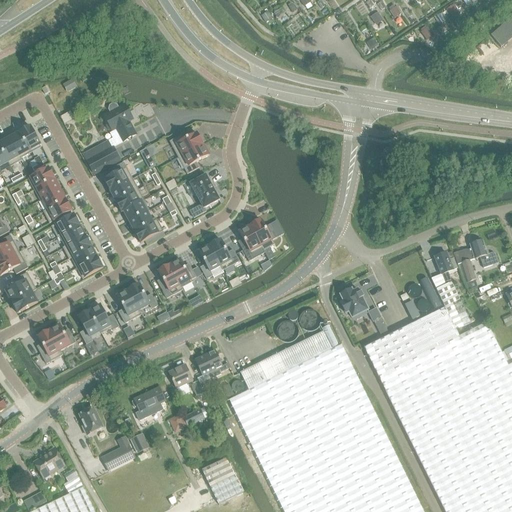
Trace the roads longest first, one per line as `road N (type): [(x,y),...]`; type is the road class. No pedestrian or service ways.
road 1 (tertiary): [(45,416),(102,375),(268,297),(315,260)]
road 2 (unclassified): [(434,511),(326,298),(315,260)]
road 3 (residential): [(130,267),(43,108),(24,103),(0,116)]
road 4 (residential): [(237,127),(230,145),(237,199),(229,211),(130,267)]
road 5 (unclassified): [(511,208),(459,220),(370,258),(335,229)]
road 6 (residential): [(130,267),(0,338)]
road 7 (tertiary): [(511,119),(372,96)]
road 8 (tertiary): [(373,106),(511,125)]
road 9 (tertiary): [(163,0),(215,60),(255,80)]
